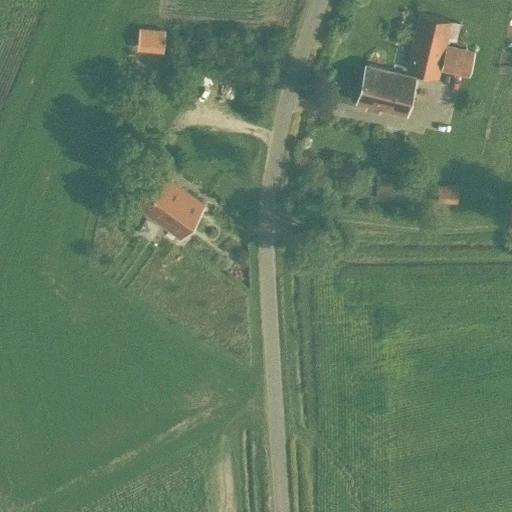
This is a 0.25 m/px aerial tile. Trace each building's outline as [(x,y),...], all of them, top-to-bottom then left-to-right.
[(474,49),(446,43),(447,39),(456,41),(460,22),(418,11),(404,69),(438,78),(440,68),(468,75),(474,49)] [(166,49),(166,27),(139,26),(138,49),(166,49)] [(405,111),(414,76),(365,64),(357,100),(367,102),(366,107),(378,110),(379,105),(405,111)] [(180,237),(204,202),(154,167),(130,202),(180,237)] [(375,199),(424,201),(425,174),(376,171),(375,199)] [(437,201),(457,202),(457,186),(438,185),(437,201)]
